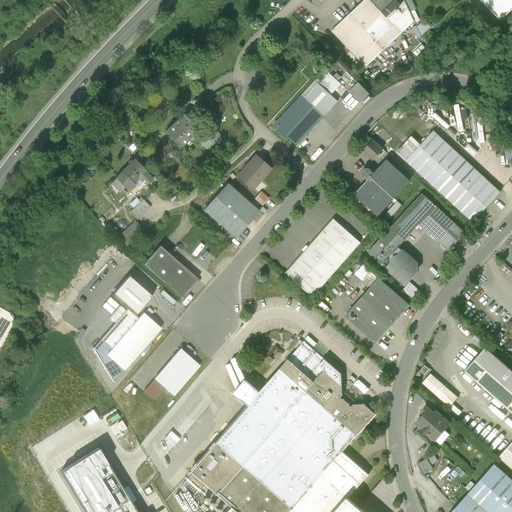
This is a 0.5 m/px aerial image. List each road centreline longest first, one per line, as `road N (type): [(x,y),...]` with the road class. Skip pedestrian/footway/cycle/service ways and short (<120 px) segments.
road 1 (unclassified): [(412,511),(395,440),(409,354),(432,310),(511,215)]
road 2 (primary): [(0,178),(163,0)]
road 3 (unclassified): [(511,106),(495,91),(450,80),(398,93),(352,124),(310,172)]
road 4 (unclassified): [(310,172),(264,139),(239,95),(260,40),(302,0)]
road 5 (unclassified): [(310,172),(218,282),(206,312)]
